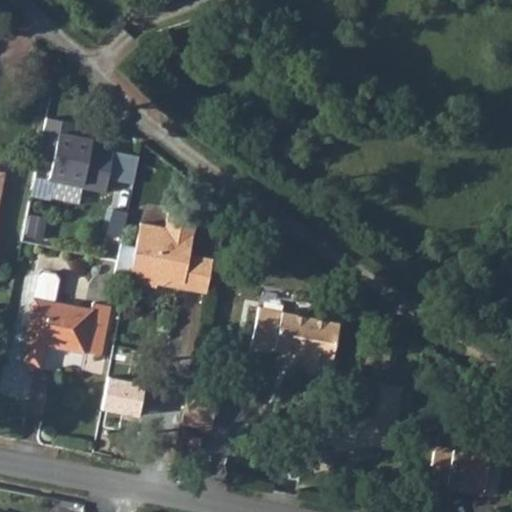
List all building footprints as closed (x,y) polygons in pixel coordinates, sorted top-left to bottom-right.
[(83,189),(105,193),(115,149),(93,145),(94,139),(59,132),(50,181),(37,178),(33,195),(79,203),(83,189)] [(197,215),(169,209),(165,224),(144,220),(132,279),(159,284),(160,281),(165,282),(170,277),(183,279),(189,252),(197,215)] [(119,274),(132,275),(136,245),(122,243),(119,274)] [(214,257),(189,252),(183,279),(182,285),(206,291),(214,257)] [(34,268),(17,361),(38,365),(42,344),(93,353),(102,300),(84,297),(83,301),(49,294),(52,272),(49,267),(38,265),(34,268)] [(341,325),(258,308),(251,346),(334,362),(341,325)] [(395,389),(373,385),(369,403),(292,422),(298,446),(298,447),(285,450),(289,466),(304,470),(324,465),(320,451),(365,439),(366,444),(383,448),(395,389)] [(298,447),(298,446),(275,439),(269,460),(289,466),(285,450),(298,447)] [(477,498),(486,452),(464,448),(463,454),(430,448),(424,483),(457,489),(456,494),(477,498)]
